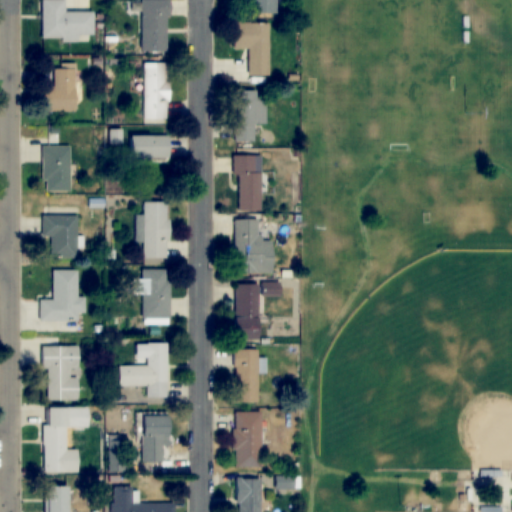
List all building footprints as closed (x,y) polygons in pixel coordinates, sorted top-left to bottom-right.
[(59,33),(38,33),(37,0),(63,0),(64,11),(88,11),(88,43),(59,43),(59,33)] [(138,0),(164,0),(164,46),(138,46),(138,0)] [(248,0),(275,0),(275,14),(249,14),(248,0)] [(246,45),(232,45),(231,21),(265,20),(266,40),(267,70),(247,71),(246,45)] [(161,98),(161,117),(141,117),(141,62),(160,62),(160,81),(167,81),(167,98),(161,98)] [(52,66),(70,66),(71,103),(56,103),(57,106),(41,106),(41,85),(52,84),(52,66)] [(253,121),(253,138),(233,138),(233,88),(253,89),(253,102),(263,102),(263,121),(253,121)] [(108,127),(119,127),(119,138),(108,138),(108,127)] [(126,132),(166,132),(165,154),(126,154),(126,132)] [(69,192),(69,147),(41,147),(41,192),(69,192)] [(232,211),(260,211),(260,157),(232,157),(232,211)] [(142,258),(167,258),(167,202),(142,202),(142,258)] [(41,239),(50,239),(50,259),(76,259),(76,216),(41,216),(41,239)] [(272,241),(258,241),(258,220),(233,220),(233,274),(272,274),(272,241)] [(168,269),(141,269),(141,325),(169,325),(168,269)] [(77,298),(77,271),(52,271),(52,300),(38,300),(38,320),(83,320),(83,298),(77,298)] [(232,284),(233,340),(257,340),(256,297),(279,297),(279,283),(232,284)] [(39,340),(40,369),(45,369),(46,401),(77,401),(77,377),(68,377),(68,370),(76,370),(76,346),(63,346),(63,340),(39,340)] [(166,344),(145,344),(145,366),(117,366),(117,386),(146,386),(146,398),(166,398),(166,344)] [(232,403),(256,403),(257,350),(232,349),(232,403)] [(42,408),(42,472),(76,472),(76,449),(64,449),(64,428),(85,428),(85,408),(42,408)] [(260,412),(233,412),(233,467),(260,467),(260,412)] [(140,462),(165,462),(165,417),(139,417),(140,462)] [(274,494),(294,494),(294,474),(274,474),(274,494)] [(259,511),(259,479),(235,479),(235,511),(259,511)] [(42,511),(65,511),(66,486),(43,486),(42,511)] [(173,511),(173,503),(138,502),(138,489),(111,489),(110,511),(173,511)]
